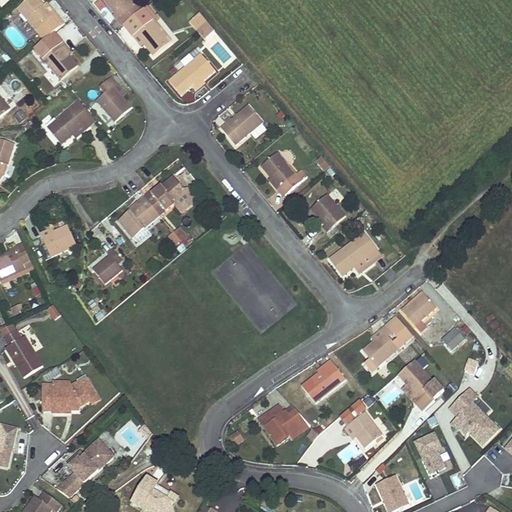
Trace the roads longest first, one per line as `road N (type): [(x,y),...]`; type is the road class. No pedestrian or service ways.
road 1 (residential): [(359,511),(331,484),(245,472),(221,460),(211,435),(214,419),(241,393),(353,320)]
road 2 (residential): [(353,320),(203,140),(181,126)]
road 3 (residential): [(0,226),(46,186),(107,176),(181,126)]
road 4 (residential): [(181,126),(158,110),(66,0)]
road 5 (track): [(511,173),(415,271)]
